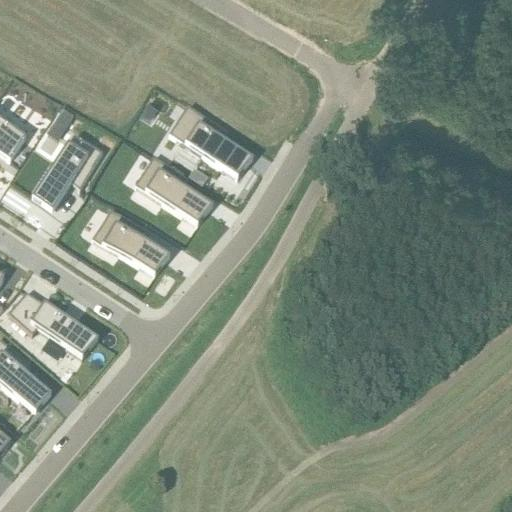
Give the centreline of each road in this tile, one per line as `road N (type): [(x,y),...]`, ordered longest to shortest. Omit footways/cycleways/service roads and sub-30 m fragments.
road 1 (unclassified): [(82,511),(254,298),(367,93)]
road 2 (residential): [(344,79),(254,230),(155,343)]
road 3 (residential): [(155,343),(13,511)]
road 4 (residential): [(0,238),(155,343)]
road 5 (residential): [(209,0),(344,79)]
